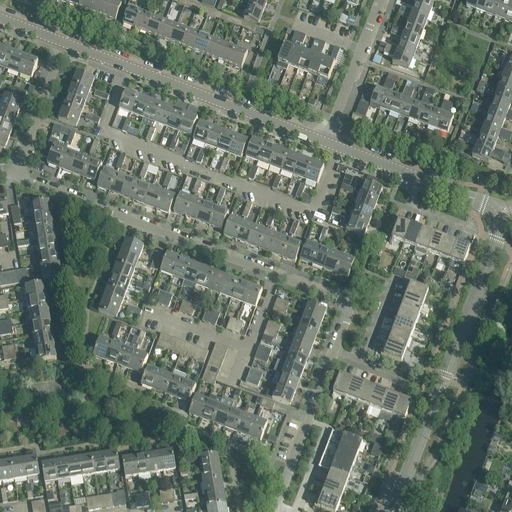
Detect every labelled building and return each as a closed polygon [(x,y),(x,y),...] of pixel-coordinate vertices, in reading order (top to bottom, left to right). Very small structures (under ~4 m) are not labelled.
[(69,0),(68,4),(80,8),(82,0),(69,0)] [(82,0),(80,8),(92,13),(96,0),(82,0)] [(107,0),(96,0),(92,13),(103,17),(110,1),(107,0)] [(203,0),(202,4),(214,8),(216,3),(209,0),(203,0)] [(264,0),(251,0),(250,5),(242,2),(240,7),(248,10),(249,8),(263,13),(268,1),(264,0)] [(309,1),(305,0),(302,0),(299,9),(305,11),(309,1)] [(414,0),(416,1),(414,6),(431,12),(434,2),(428,0),(414,0)] [(468,0),(466,7),(476,10),(479,0),(468,0)] [(479,0),(476,10),(486,14),(490,0),(479,0)] [(490,0),(486,14),(495,18),(501,0),(490,0)] [(506,3),(506,0),(501,0),(495,18),(505,21),(511,5),(506,3)] [(116,22),(122,6),(110,1),(103,17),(116,22)] [(200,13),(202,7),(194,4),(192,10),(200,13)] [(412,11),(401,7),(400,11),(427,22),(431,12),(414,6),(412,11)] [(129,8),(123,25),(135,29),(141,13),(129,8)] [(202,8),(200,13),(208,16),(210,11),(202,8)] [(244,20),(259,25),(263,13),(249,8),(248,10),(244,20)] [(321,10),(319,16),(324,18),(328,19),(329,20),(332,12),(326,10),(325,12),(321,10)] [(216,19),(218,14),(210,11),(208,16),(216,19)] [(398,16),(409,20),(407,25),(423,32),(427,22),(400,11),(398,16)] [(141,13),(135,29),(147,34),(153,17),(141,13)] [(224,22),(225,17),(218,14),(216,19),(224,22)] [(458,15),(455,22),(461,24),(464,18),(458,15)] [(349,16),(346,25),(354,28),(357,19),(349,16)] [(153,17),(147,34),(159,38),(165,22),(153,17)] [(226,17),(224,22),(231,25),(233,20),(226,17)] [(239,28),(241,23),(233,20),(231,25),(239,28)] [(165,22),(159,38),(171,43),(177,26),(165,22)] [(247,30),(249,25),(241,22),(240,28),(247,30)] [(405,30),(394,26),(392,30),(420,41),(423,32),(407,25),(405,30)] [(177,26),(171,43),(182,47),(188,31),(177,26)] [(257,29),(249,26),(247,31),(255,34),(257,29)] [(266,32),(257,29),(255,34),(265,37),(266,32)] [(391,34),(402,39),(400,44),(416,50),(420,41),(392,30),(391,34)] [(188,31),(182,47),(194,52),(200,35),(188,31)] [(295,32),(290,47),(285,45),(276,67),(287,71),(288,66),(300,34),(295,32)] [(300,51),(306,36),(300,34),(288,66),(298,70),(305,53),(300,51)] [(200,35),(194,52),(206,56),(212,40),(200,35)] [(212,40),(206,56),(218,61),(224,44),(212,40)] [(315,40),(309,55),(305,53),(298,70),(308,74),(320,42),(315,40)] [(320,59),(326,44),(320,42),(308,74),(318,78),(325,60),(320,59)] [(224,44),(218,61),(230,65),(236,49),(224,44)] [(398,49),(387,45),(385,49),(413,59),(416,50),(400,44),(398,49)] [(335,47),(329,62),(325,60),(318,78),(328,82),(333,69),(335,64),(339,54),(340,49),(335,47)] [(0,67),(8,71),(15,53),(3,48),(0,55),(0,67)] [(242,70),(248,53),(236,49),(230,65),(242,70)] [(395,58),(392,64),(409,70),(413,59),(385,49),(383,54),(395,58)] [(497,60),(502,62),(506,53),(501,50),(497,60)] [(19,75),(26,57),(15,53),(8,71),(19,75)] [(335,64),(333,69),(337,71),(342,55),(339,54),(335,64)] [(32,80),(38,62),(26,57),(19,75),(32,80)] [(505,60),(502,70),(505,71),(511,73),(511,62),(510,61),(505,60)] [(511,73),(505,71),(501,80),(511,84),(511,73)] [(95,80),(77,73),(72,85),(90,92),(95,80)] [(387,80),(382,91),(377,89),(375,92),(376,92),(374,97),(372,102),(370,105),(380,109),(391,81),(387,80)] [(511,84),(501,80),(498,90),(511,95),(511,84)] [(395,83),(391,81),(380,109),(389,113),(396,96),(391,94),(395,83)] [(266,89),(271,91),(278,94),(280,88),(268,83),(266,89)] [(480,83),(476,92),(480,94),(481,90),(484,88),(485,85),(480,83)] [(68,97),(86,104),(90,92),(72,85),(68,97)] [(406,87),(401,98),(396,96),(389,113),(399,116),(410,89),(406,87)] [(24,99),(26,93),(14,88),(12,94),(24,99)] [(376,92),(375,92),(365,88),(364,93),(374,97),(376,92)] [(410,102),(414,90),(410,89),(399,116),(408,120),(415,103),(410,102)] [(511,101),(511,95),(498,90),(494,99),(510,106),(511,101)] [(126,92),(119,110),(132,114),(138,96),(126,92)] [(374,97),(364,93),(362,98),(372,102),(374,97)] [(425,94),(420,106),(415,103),(408,120),(418,123),(429,96),(425,94)] [(5,96),(0,108),(18,115),(23,103),(23,104),(24,103),(5,96)] [(138,96),(132,114),(143,119),(150,101),(138,96)] [(429,109),(433,98),(429,96),(418,123),(428,127),(434,111),(429,109)] [(63,109),(81,116),(86,104),(68,97),(63,109)] [(316,101),(310,98),(308,105),(314,107),(316,101)] [(372,102),(362,98),(360,103),(370,107),(370,105),(372,102)] [(511,112),(508,111),(510,106),(494,99),(491,109),(511,116),(511,112)] [(150,101),(143,119),(155,123),(162,105),(150,101)] [(444,102),(440,113),(434,111),(428,127),(437,131),(448,103),(444,102)] [(370,107),(360,103),(358,108),(368,112),(370,107)] [(451,127),(454,118),(448,116),(452,105),(448,103),(437,131),(448,135),(448,134),(451,127)] [(162,105),(155,123),(167,128),(174,110),(162,105)] [(0,109),(0,121),(14,127),(18,115),(0,108),(0,109)] [(356,114),(365,118),(368,112),(358,108),(356,114)] [(58,121),(76,128),(81,116),(63,109),(58,121)] [(505,120),(511,122),(511,116),(491,109),(487,118),(503,125),(505,120)] [(174,110),(167,128),(179,132),(186,114),(174,110)] [(191,137),(198,119),(186,114),(179,132),(191,137)] [(483,128),(511,138),(511,135),(511,134),(501,130),(503,125),(487,118),(483,128)] [(0,134),(9,138),(14,127),(0,121),(0,134)] [(200,123),(193,141),(205,146),(212,128),(200,123)] [(55,126),(52,134),(59,136),(60,134),(62,128),(55,126)] [(212,128),(205,146),(217,150),(224,132),(212,128)] [(498,139),(509,143),(511,138),(483,128),(480,137),(496,144),(498,139)] [(462,131),(458,140),(464,143),(468,133),(462,131)] [(224,132),(217,150),(229,155),(236,137),(224,132)] [(0,148),(5,151),(6,150),(5,150),(9,138),(0,134),(0,148)] [(241,159),(248,141),(236,137),(229,155),(241,159)] [(505,154),(494,149),(496,144),(480,137),(476,147),(503,158),(505,154)] [(50,158),(47,165),(60,169),(67,152),(68,147),(70,147),(73,141),(68,139),(66,146),(50,140),(44,156),(50,158)] [(253,140),(246,158),(258,162),(265,144),(253,140)] [(265,144),(258,162),(270,167),(276,149),(265,144)] [(472,157),(488,163),(491,158),(502,162),(503,158),(476,147),(472,157)] [(276,149),(270,167),(281,171),(288,153),(276,149)] [(71,174),(78,156),(67,152),(60,169),(71,174)] [(288,153),(281,171),(293,176),(300,158),(288,153)] [(83,178),(90,160),(78,156),(71,174),(83,178)] [(300,158),(293,176),(305,180),(312,162),(300,158)] [(502,162),(504,165),(508,166),(510,160),(504,158),(502,162)] [(491,159),(489,163),(498,167),(500,163),(491,159)] [(95,183),(102,165),(90,160),(83,178),(95,183)] [(317,185),(324,167),(312,162),(305,180),(317,185)] [(104,170),(97,188),(110,193),(116,175),(104,170)] [(193,184),(195,173),(189,171),(187,182),(193,184)] [(122,197),(128,179),(116,175),(110,193),(122,197)] [(369,177),(367,182),(376,185),(378,180),(369,177)] [(133,202),(140,184),(128,179),(122,197),(133,202)] [(382,189),(360,181),(355,193),(360,195),(378,202),(382,189)] [(145,206),(152,188),(140,184),(133,202),(145,206)] [(157,211),(164,193),(152,188),(145,206),(157,211)] [(169,215),(176,197),(164,193),(157,211),(169,215)] [(180,195),(174,213),(186,217),(193,199),(180,195)] [(378,202),(360,195),(355,206),(373,213),(378,202)] [(0,217),(9,216),(6,198),(0,198),(0,217)] [(198,222),(205,204),(193,199),(186,217),(198,222)] [(49,202),(31,205),(33,218),(51,215),(49,202)] [(210,226),(216,208),(205,204),(198,222),(210,226)] [(373,213),(355,206),(351,218),(369,225),(373,213)] [(18,207),(11,208),(13,221),(20,220),(18,207)] [(222,231),(229,213),(216,208),(210,226),(222,231)] [(35,231),(54,228),(51,215),(33,218),(35,231)] [(231,218),(224,236),(236,241),(243,223),(231,218)] [(346,230),(364,237),(369,225),(351,218),(346,230)] [(400,218),(392,239),(404,244),(412,223),(400,218)] [(248,245),(255,227),(243,223),(236,241),(248,245)] [(416,248),(424,228),(412,223),(404,244),(416,248)] [(259,250),(266,232),(255,227),(248,245),(259,250)] [(37,243),(56,240),(54,228),(35,231),(37,243)] [(428,253),(436,232),(424,228),(416,248),(428,253)] [(271,254),(278,236),(266,232),(259,250),(271,254)] [(439,257),(447,237),(436,232),(428,253),(439,257)] [(283,259),(290,241),(278,236),(271,254),(283,259)] [(451,262),(459,241),(447,237),(439,257),(451,262)] [(39,256),(58,253),(56,240),(37,243),(39,256)] [(144,247),(126,240),(121,253),(139,260),(144,247)] [(295,263),(302,245),(290,241),(283,259),(295,263)] [(459,241),(451,262),(463,266),(471,246),(459,241)] [(307,243),(300,261),(312,265),(319,247),(307,243)] [(324,270),(331,252),(319,247),(312,265),(324,270)] [(163,255),(157,252),(152,264),(159,267),(163,255)] [(336,274),(342,256),(331,252),(324,270),(336,274)] [(41,268),(60,265),(58,253),(39,256),(41,268)] [(139,260),(121,253),(117,265),(135,271),(139,260)] [(167,254),(160,272),(173,277),(180,259),(167,254)] [(348,279),(355,261),(342,256),(336,274),(348,279)] [(180,259),(173,277),(184,281),(191,263),(180,259)] [(191,263),(184,281),(196,286),(203,268),(191,263)] [(43,281),(62,278),(60,265),(41,268),(43,281)] [(135,271),(117,265),(112,276),(130,283),(135,271)] [(203,268),(196,286),(208,290),(215,272),(203,268)] [(15,273),(17,285),(29,283),(28,277),(22,278),(21,272),(15,273)] [(215,272),(208,290),(220,295),(227,277),(215,272)] [(130,283),(112,276),(108,288),(126,295),(130,283)] [(227,277),(220,295),(232,299),(238,281),(227,277)] [(446,277),(444,283),(453,286),(455,281),(446,277)] [(238,281),(232,299),(243,304),(250,286),(238,281)] [(44,284),(26,287),(28,300),(46,297),(44,284)] [(428,292),(408,284),(404,296),(424,304),(428,292)] [(445,284),(443,291),(453,294),(455,288),(445,284)] [(256,309),(262,291),(250,286),(243,304),(256,309)] [(126,295),(108,288),(103,300),(121,307),(126,295)] [(160,291),(155,303),(162,306),(166,294),(160,291)] [(168,308),(173,296),(166,294),(162,306),(168,308)] [(424,304),(404,296),(399,308),(419,315),(424,304)] [(30,313),(48,309),(46,297),(28,300),(30,313)] [(290,304),(277,299),(275,306),(287,310),(290,304)] [(99,312),(117,319),(121,307),(103,300),(99,312)] [(183,300),(179,312),(185,315),(190,303),(183,300)] [(192,317),(196,305),(190,303),(185,315),(192,317)] [(326,311),(308,304),(304,317),(322,323),(326,311)] [(272,312),(285,317),(287,310),(275,306),(272,312)] [(419,315),(399,308),(395,319),(415,327),(419,315)] [(32,325),(51,322),(48,309),(30,313),(32,325)] [(207,309),(202,321),(209,324),(213,312),(207,309)] [(215,326),(220,314),(213,312),(209,324),(215,326)] [(322,323),(304,317),(299,328),(317,335),(322,323)] [(231,318),(226,330),(232,333),(237,321),(231,318)] [(415,327),(395,319),(390,331),(411,339),(415,327)] [(240,331),(243,323),(237,321),(232,333),(244,337),(246,333),(240,331)] [(11,322),(0,323),(0,330),(12,328),(11,322)] [(34,337),(53,335),(51,322),(32,325),(34,337)] [(281,327),(268,323),(266,330),(278,334),(281,327)] [(0,335),(0,337),(13,335),(12,328),(0,330),(0,335)] [(317,335),(299,328),(295,341),(313,347),(317,335)] [(263,336),(276,340),(278,334),(266,330),(263,336)] [(411,339),(390,331),(386,343),(406,351),(411,339)] [(161,334),(156,346),(162,349),(167,337),(161,334)] [(36,350),(55,347),(53,335),(34,337),(36,350)] [(129,371),(136,353),(138,346),(141,347),(143,340),(138,339),(139,338),(134,337),(129,350),(124,348),(117,366),(129,371)] [(167,337),(162,349),(168,351),(173,339),(167,337)] [(100,339),(93,357),(105,362),(112,344),(100,339)] [(173,339),(168,351),(174,353),(179,341),(173,339)] [(179,341),(174,353),(180,355),(185,343),(179,341)] [(313,347),(295,341),(290,352),(308,358),(313,347)] [(185,343),(180,355),(185,357),(190,345),(185,343)] [(381,356),(401,363),(406,351),(386,343),(381,356)] [(112,344),(105,362),(117,366),(124,348),(112,344)] [(228,349),(216,344),(214,350),(226,355),(228,349)] [(190,345),(185,357),(192,360),(197,348),(190,345)] [(15,346),(2,348),(3,355),(16,353),(15,346)] [(272,351),(259,346),(257,353),(269,358),(272,351)] [(38,363),(57,360),(55,347),(36,350),(38,363)] [(197,348),(192,360),(198,362),(203,350),(197,348)] [(204,364),(208,352),(203,350),(198,362),(204,364)] [(226,355),(214,350),(211,356),(224,360),(226,355)] [(308,358),(290,352),(286,350),(281,362),(286,364),(304,371),(308,358)] [(4,362),(17,360),(16,353),(3,355),(4,362)] [(141,375),(148,357),(136,353),(129,371),(141,375)] [(255,359),(267,364),(269,358),(257,353),(255,359)] [(224,360),(211,356),(209,361),(222,365),(224,360)] [(222,365),(209,361),(207,366),(220,371),(222,365)] [(304,371),(286,364),(281,375),(299,382),(304,371)] [(220,371),(207,366),(205,372),(218,376),(220,371)] [(148,368),(141,386),(153,390),(160,372),(148,368)] [(263,374),(250,370),(248,376),(260,381),(263,374)] [(165,395),(172,377),(160,372),(153,390),(165,395)] [(218,376),(205,372),(203,377),(209,379),(216,382),(218,376)] [(299,382),(281,375),(276,373),(271,385),(277,387),(295,394),(299,382)] [(341,373),(333,394),(346,398),(353,378),(341,373)] [(246,383),(258,387),(260,381),(248,376),(246,383)] [(172,377),(165,395),(177,399),(184,381),(172,377)] [(353,378),(346,398),(357,403),(365,382),(353,378)] [(188,404),(195,386),(184,381),(177,399),(188,404)] [(365,382),(357,403),(369,407),(377,387),(365,382)] [(295,394),(277,387),(271,385),(267,397),(290,406),(295,394)] [(377,387),(369,407),(381,412),(389,391),(377,387)] [(389,391),(381,412),(393,416),(400,395),(389,391)] [(405,421),(413,400),(400,395),(393,416),(405,421)] [(210,396),(208,401),(201,419),(213,424),(220,406),(222,400),(210,396)] [(196,397),(189,414),(201,419),(208,401),(196,397)] [(272,411),(275,404),(262,399),(260,406),(272,411)] [(220,406),(213,424),(225,428),(231,410),(220,406)] [(231,410),(225,428),(237,433),(243,415),(231,410)] [(243,415),(237,433),(249,437),(255,419),(243,415)] [(261,442),(267,424),(255,419),(249,437),(261,442)] [(382,437),(384,432),(372,427),(370,433),(382,437)] [(362,443),(342,435),(337,448),(358,455),(362,443)] [(278,439),(270,436),(268,441),(275,444),(278,439)] [(386,438),(383,445),(391,449),(394,441),(386,438)] [(497,449),(489,446),(487,452),(495,455),(497,449)] [(333,460),(353,467),(358,455),(337,448),(333,460)] [(176,470),(173,451),(160,453),(163,472),(176,470)] [(120,471),(117,452),(104,455),(107,473),(120,471)] [(147,456),(151,474),(163,472),(160,453),(147,456)] [(92,457),(95,475),(107,473),(104,455),(92,457)] [(218,455),(199,458),(201,471),(220,468),(218,455)] [(135,458),(138,476),(151,474),(147,456),(135,458)] [(79,459),(82,478),(95,475),(92,457),(79,459)] [(40,476),(37,458),(24,460),(27,479),(40,476)] [(122,460),(125,478),(138,476),(135,458),(122,460)] [(67,461),(70,480),(82,478),(79,459),(67,461)] [(11,462),(14,481),(27,479),(24,460),(11,462)] [(328,471),(349,479),(353,467),(333,460),(328,471)] [(70,480),(67,461),(55,463),(58,482),(70,480)] [(0,463),(0,471),(2,483),(14,481),(11,462),(0,463)] [(42,465),(45,484),(58,482),(55,463),(42,465)] [(369,465),(366,472),(373,474),(375,468),(369,465)] [(220,468),(201,471),(203,484),(222,481),(220,468)] [(324,483),(344,491),(349,479),(328,471),(324,483)] [(222,481),(203,484),(205,496),(224,493),(222,481)] [(320,495),(340,503),(344,491),(324,483),(320,495)] [(478,484),(476,491),(485,494),(488,488),(478,484)] [(175,503),(173,490),(166,491),(168,504),(175,503)] [(159,492),(162,505),(168,504),(166,491),(159,492)] [(126,506),(124,493),(117,494),(120,507),(126,506)] [(224,493),(205,496),(207,509),(226,506),(224,493)] [(111,495),(113,508),(120,507),(117,494),(111,495)] [(150,507),(148,494),(141,495),(144,508),(150,507)] [(104,496),(107,509),(113,508),(111,495),(104,496)] [(135,496),(137,509),(144,508),(141,495),(135,496)] [(315,507),(328,511),(335,511),(340,503),(320,495),(315,507)] [(93,498),(95,511),(101,510),(99,497),(93,498)] [(87,505),(88,511),(95,511),(93,498),(87,499),(87,505)] [(44,501),(31,503),(32,509),(45,507),(44,501)] [(511,511),(511,504),(506,503),(502,511),(511,511)]
